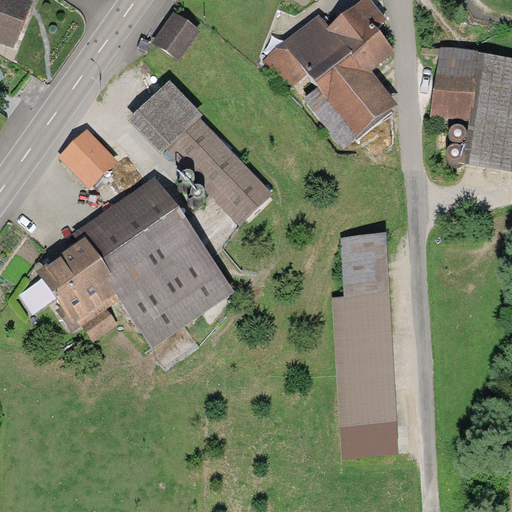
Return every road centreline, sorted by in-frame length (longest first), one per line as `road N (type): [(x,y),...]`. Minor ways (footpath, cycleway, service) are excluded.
road 1 (unclassified): [(426,511),(401,0)]
road 2 (secondary): [(134,0),(0,190)]
